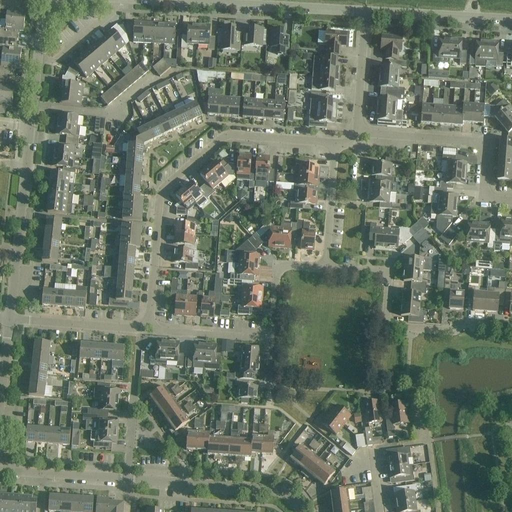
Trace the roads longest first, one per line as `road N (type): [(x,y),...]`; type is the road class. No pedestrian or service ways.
road 1 (residential): [(148,320),(161,191),(228,136),(339,145)]
road 2 (residential): [(511,332),(395,327),(389,274),(329,266)]
road 3 (residential): [(158,0),(366,10)]
road 4 (residential): [(511,199),(496,198),(485,184),(482,144),(359,132)]
road 5 (residential): [(129,479),(269,489),(300,511)]
road 6 (residential): [(366,10),(511,18)]
road 7 (residential): [(11,320),(140,328),(148,320)]
road 8 (residential): [(32,103),(114,112),(151,75)]
road 9 (residential): [(268,337),(161,329),(148,320)]
road 10 (residential): [(359,132),(366,10)]
road 11 (residential): [(329,266),(339,145)]
road 12 (residential): [(329,266),(279,268),(268,337)]
